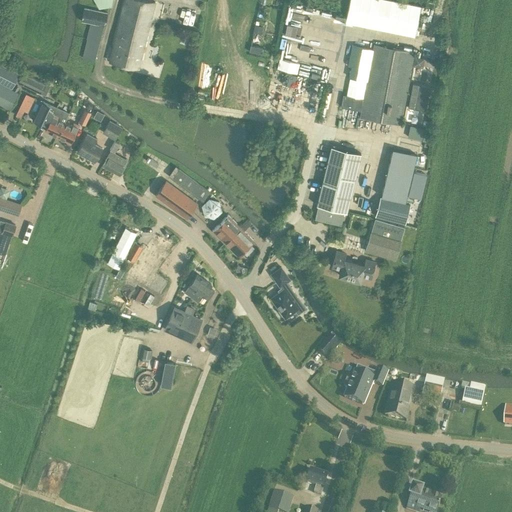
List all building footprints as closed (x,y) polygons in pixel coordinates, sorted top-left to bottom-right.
[(149,0),(124,0),(109,61),(139,68),(155,1),(149,0)] [(345,22),(414,36),(420,8),(420,7),(420,6),(412,4),(391,0),(349,0),(348,9),(346,15),(345,22)] [(84,8),(81,20),(90,22),(86,38),(87,38),(83,58),(95,61),(104,25),(105,26),(108,13),(84,8)] [(300,36),(303,25),(288,22),(285,32),(300,36)] [(253,32),(261,34),(263,26),(255,24),(253,32)] [(261,52),(263,47),(252,44),(250,49),(261,52)] [(365,90),(360,117),(401,124),(415,51),(374,44),(366,84),(345,79),(344,85),(365,90)] [(281,57),(278,67),(297,72),(300,62),(281,57)] [(0,81),(12,88),(19,73),(0,63),(0,81)] [(22,72),(18,82),(41,93),(46,83),(22,72)] [(413,82),(408,107),(425,110),(430,86),(413,82)] [(0,83),(0,103),(11,109),(19,93),(0,83)] [(25,117),(34,95),(26,92),(17,113),(25,117)] [(341,107),(360,110),(363,97),(343,94),(341,107)] [(42,122),(48,124),(56,107),(50,105),(51,104),(42,100),(32,120),(41,124),(42,122)] [(28,107),(24,116),(32,119),(36,111),(28,107)] [(45,130),(57,136),(64,122),(69,113),(61,109),(61,110),(56,107),(48,124),(45,130)] [(79,122),(85,125),(91,112),(85,109),(79,122)] [(98,109),(94,116),(102,119),(105,113),(98,109)] [(103,131),(115,138),(121,127),(109,120),(103,131)] [(64,122),(57,136),(70,142),(79,124),(74,122),(72,126),(64,122)] [(429,134),(430,129),(421,127),(417,126),(416,132),(420,133),(429,134)] [(87,133),(77,151),(95,161),(102,148),(94,143),(97,139),(87,133)] [(110,149),(114,151),(119,143),(115,140),(110,149)] [(361,151),(363,146),(350,142),(349,148),(361,151)] [(346,212),(361,153),(331,145),(317,205),(318,205),(315,218),(341,224),(344,211),(346,212)] [(381,195),(404,201),(416,154),(393,148),(381,195)] [(102,165),(119,175),(127,161),(110,151),(102,165)] [(173,177),(204,199),(210,191),(179,169),(173,177)] [(414,170),(409,194),(421,196),(426,173),(414,170)] [(155,195),(186,218),(197,203),(166,180),(155,195)] [(408,194),(406,201),(412,202),(414,195),(408,194)] [(375,216),(405,223),(410,204),(381,196),(375,216)] [(0,208),(18,215),(22,204),(0,197),(0,208)] [(202,205),(205,215),(214,218),(221,211),(219,201),(209,198),(202,205)] [(212,230),(225,243),(241,227),(228,214),(212,230)] [(375,218),(371,232),(400,241),(405,227),(375,218)] [(0,219),(0,230),(12,235),(15,224),(0,219)] [(117,243),(108,263),(118,268),(136,232),(125,227),(122,234),(118,243),(117,243)] [(241,227),(225,243),(238,256),(254,240),(244,230),(241,227)] [(0,230),(0,252),(5,254),(12,235),(0,230)] [(165,280),(152,271),(167,250),(151,239),(133,263),(140,269),(136,275),(144,281),(145,280),(158,290),(165,280)] [(127,256),(134,260),(142,246),(135,242),(127,256)] [(339,275),(348,277),(352,261),(344,259),(346,253),(336,250),(332,266),(341,268),(339,275)] [(352,261),(348,277),(360,281),(362,275),(371,277),(375,262),(366,259),(364,265),(352,261)] [(126,268),(121,265),(115,276),(120,278),(126,268)] [(271,273),(280,286),(280,285),(283,289),(271,297),(279,308),(279,310),(282,315),(284,315),(285,317),(295,310),(298,313),(305,308),(286,281),(290,279),(281,266),(271,273)] [(184,291),(198,301),(203,295),(211,284),(197,273),(188,285),(189,285),(184,291)] [(173,308),(165,327),(192,339),(201,320),(173,308)] [(208,333),(214,336),(217,328),(211,325),(208,333)] [(143,348),(141,356),(143,356),(149,358),(151,358),(152,350),(143,348)] [(170,386),(175,363),(165,361),(161,385),(170,386)] [(346,399),(361,405),(364,399),(365,400),(372,383),(382,387),(388,373),(377,369),(375,374),(357,367),(353,377),(351,376),(348,377),(344,386),(345,389),(348,390),(347,392),(348,393),(346,399)] [(426,377),(423,395),(435,397),(434,399),(433,399),(441,400),(444,380),(426,377)] [(392,384),(385,416),(406,421),(414,389),(392,384)] [(310,471),(306,483),(316,487),(314,493),(321,496),(323,489),(324,489),(328,477),(310,471)] [(410,496),(411,497),(407,509),(414,511),(418,511),(420,509),(429,511),(436,511),(438,507),(439,507),(439,505),(441,498),(422,491),(422,490),(413,487),(410,496)] [(269,509),(278,511),(288,511),(293,497),(274,491),(269,509)]
